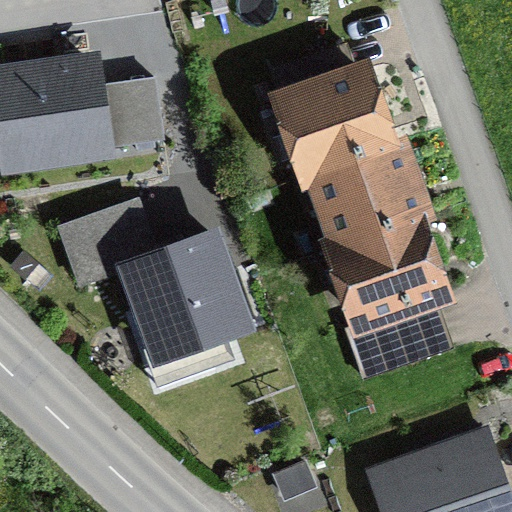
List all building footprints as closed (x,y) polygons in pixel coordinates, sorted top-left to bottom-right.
[(0,67),(0,178),(0,179),(115,163),(113,149),(164,142),(156,79),(106,86),(101,54),(0,67)] [(307,193),(413,157),(407,141),(398,145),(370,63),(266,99),(300,196),(307,193)] [(325,246),(431,209),(413,157),(307,193),(325,246)] [(231,348),(256,339),(219,234),(159,255),(139,199),(56,228),(77,290),(115,277),(149,375),(151,374),(157,392),(237,364),(231,348)] [(351,346),(443,315),(457,310),(430,233),(438,230),(431,209),(325,246),(317,248),(351,346)] [(443,315),(351,346),(363,382),(456,350),(443,315)] [(511,511),(511,497),(487,428),(365,471),(379,511),(511,511)] [(319,492),(307,463),(272,477),(284,506),(319,492)]
